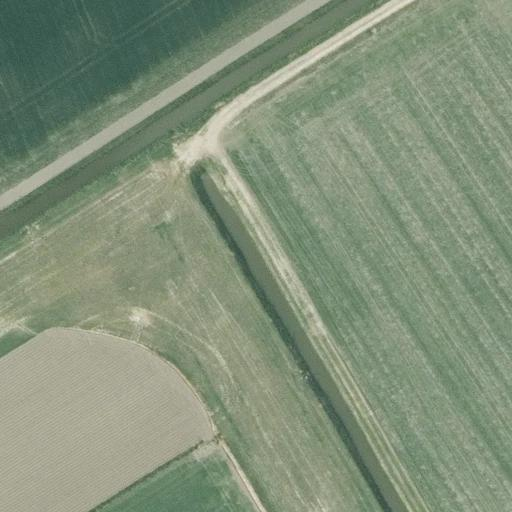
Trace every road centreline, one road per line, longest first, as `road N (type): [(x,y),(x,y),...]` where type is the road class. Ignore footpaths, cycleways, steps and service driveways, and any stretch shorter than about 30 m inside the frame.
road 1 (track): [(373,511),(187,190),(186,172),(207,133),(230,112),(408,0)]
road 2 (track): [(207,133),(428,511)]
